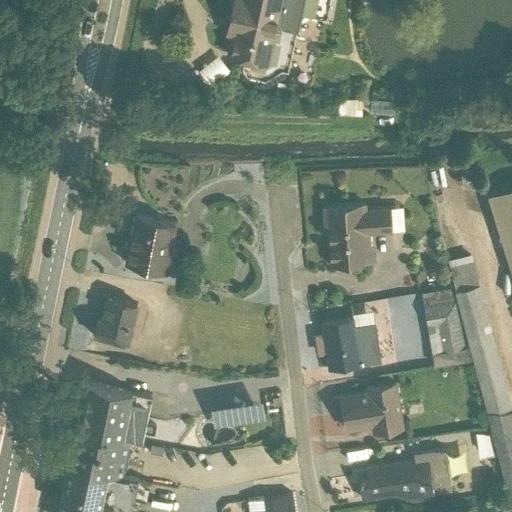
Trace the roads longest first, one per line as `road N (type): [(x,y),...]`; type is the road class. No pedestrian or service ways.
road 1 (track): [(91,101),(137,114),(421,123),(511,117)]
road 2 (primary): [(0,510),(78,132)]
road 3 (residential): [(285,217),(281,259),(315,511)]
road 4 (unknown): [(294,367),(197,387),(47,362)]
road 5 (primary): [(78,132),(117,0)]
road 6 (primary): [(93,0),(78,132)]
